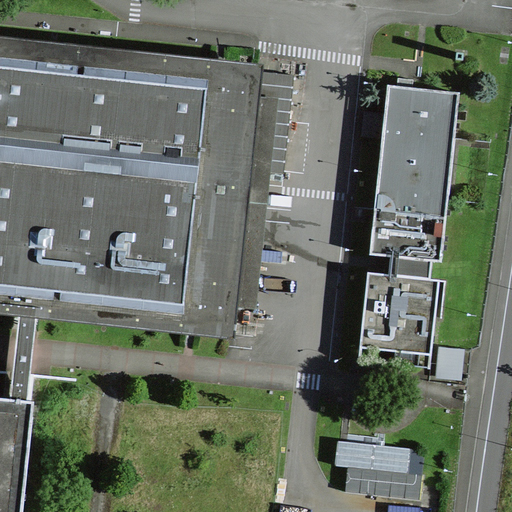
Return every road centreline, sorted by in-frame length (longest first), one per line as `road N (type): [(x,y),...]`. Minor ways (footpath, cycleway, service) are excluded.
road 1 (secondary): [(511,317),(485,511)]
road 2 (unknown): [(0,337),(158,354)]
